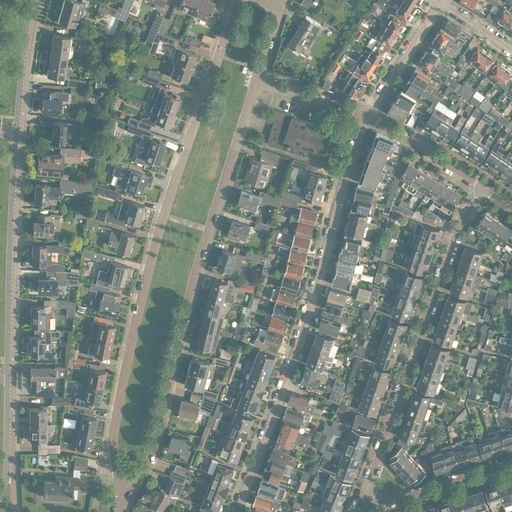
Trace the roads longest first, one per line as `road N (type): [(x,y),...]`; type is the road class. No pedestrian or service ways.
road 1 (residential): [(121,492),(114,441),(123,381),(236,0)]
road 2 (residential): [(121,492),(149,462),(196,268),(255,80)]
road 3 (residential): [(369,116),(309,321),(235,511)]
road 4 (residential): [(482,185),(363,492)]
road 5 (secondary): [(10,375),(20,132)]
road 6 (residential): [(363,492),(390,503),(511,465)]
road 7 (residential): [(369,116),(440,0)]
road 8 (secondary): [(20,132),(39,0)]
road 9 (residential): [(482,185),(369,116)]
